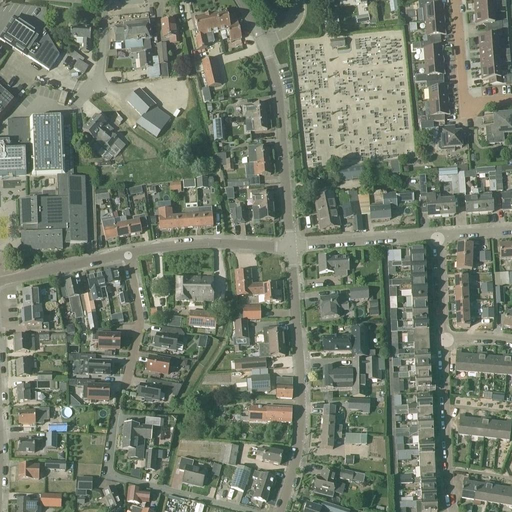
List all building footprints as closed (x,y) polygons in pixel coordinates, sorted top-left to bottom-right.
[(422,10),(423,23),(425,23),(443,22),(442,14),(444,6),(444,5),(440,5),(439,0),(422,0),(418,0),(418,10),(422,10)] [(492,2),(474,4),(474,14),(493,13),(492,2)] [(215,15),(220,33),(228,31),(231,42),(241,40),(237,22),(233,23),(231,16),(227,17),(226,12),(215,15)] [(493,13),(474,14),(475,16),(473,17),(473,23),(475,23),(475,25),(487,24),(488,30),(501,29),(501,23),(494,23),(493,13)] [(212,35),(220,33),(215,15),(194,19),(196,30),(194,30),(195,38),(199,51),(207,49),(205,41),(213,39),(212,35)] [(377,24),(376,15),(369,16),(370,25),(377,24)] [(0,38),(0,40),(5,44),(5,43),(13,48),(12,48),(13,49),(14,48),(21,53),(20,54),(21,55),(22,54),(48,72),(59,56),(43,31),(40,36),(36,33),(36,32),(35,32),(27,27),(28,27),(27,26),(26,27),(19,22),(20,21),(19,21),(18,21),(13,18),(0,38)] [(174,20),(161,22),(163,39),(169,38),(169,44),(179,43),(177,30),(175,30),(174,20)] [(443,22),(425,23),(427,43),(440,42),(440,36),(446,36),(446,35),(444,29),(443,22)] [(124,27),(114,27),(116,43),(124,42),(125,50),(125,51),(130,50),(130,49),(142,48),(151,48),(150,40),(151,40),(149,23),(124,25),(124,27)] [(71,28),(70,39),(83,40),(82,52),(89,53),(90,40),(91,29),(71,28)] [(478,37),(479,48),(498,47),(497,36),(502,36),(501,29),(488,30),(488,36),(478,37)] [(331,48),(344,47),(343,40),(330,41),(331,48)] [(420,44),(412,45),(413,50),(420,49),(420,50),(423,50),(424,63),(442,62),(441,55),(443,48),(441,48),(440,42),(427,43),(420,43),(420,44)] [(157,45),(158,58),(158,66),(159,66),(161,79),(168,78),(167,65),(165,45),(157,45)] [(498,47),(479,48),(480,59),(499,58),(498,47)] [(142,48),(130,49),(130,50),(131,55),(140,54),(141,69),(146,69),(147,79),(160,77),(158,66),(158,58),(152,59),(151,48),(142,48)] [(89,67),(82,63),(84,60),(72,51),(68,56),(77,62),(73,68),(84,75),(89,67)] [(499,58),(480,59),(481,70),(499,68),(499,58)] [(215,59),(201,62),(194,64),(196,74),(203,73),(207,89),(221,86),(215,59)] [(442,62),(424,63),(425,77),(426,77),(426,83),(443,82),(443,76),(445,76),(445,75),(442,69),(442,62)] [(499,68),(481,70),(481,81),(491,80),(492,86),(506,85),(505,78),(500,79),(499,68)] [(429,103),(447,102),(446,95),(448,88),(448,87),(444,88),(443,82),(426,83),(426,90),(428,89),(429,103)] [(0,121),(19,100),(14,95),(12,98),(3,90),(0,92),(0,121)] [(157,138),(170,118),(154,105),(152,103),(140,91),(128,102),(134,108),(143,117),(136,124),(141,128),(157,138)] [(61,92),(58,101),(57,104),(64,106),(68,94),(61,92)] [(447,108),(447,102),(429,103),(430,116),(426,117),(427,123),(444,122),(444,116),(450,115),(447,108)] [(265,105),(243,107),(243,114),(253,114),(254,118),(265,118),(265,105)] [(503,134),(511,133),(511,113),(493,115),(494,127),(485,128),(486,145),(504,144),(503,134)] [(96,115),(90,123),(114,144),(120,149),(120,150),(120,151),(121,152),(126,147),(118,140),(118,139),(112,134),(112,135),(111,134),(113,131),(107,126),(107,125),(96,115)] [(63,118),(8,120),(9,142),(0,142),(0,177),(57,176),(73,175),(72,132),(71,132),(71,126),(63,126),(63,118)] [(246,120),(248,133),(267,131),(265,118),(246,120)] [(215,122),(212,122),(214,143),(224,142),(223,140),(223,131),(222,121),(215,122)] [(90,123),(83,130),(94,140),(97,137),(105,143),(104,144),(110,149),(109,149),(116,154),(120,150),(120,149),(114,144),(90,123)] [(437,143),(438,149),(441,152),(454,151),(454,148),(461,148),(460,133),(455,133),(454,127),(439,128),(440,143),(437,143)] [(263,147),(248,149),(249,164),(249,165),(252,164),(257,164),(269,163),(268,150),(263,150),(263,147)] [(226,166),(233,165),(233,160),(229,161),(226,161),(226,155),(217,155),(217,157),(217,166),(218,166),(226,166)] [(398,162),(390,163),(391,175),(400,174),(398,162)] [(257,164),(252,164),(253,177),(270,176),(269,163),(257,164)] [(457,169),(448,170),(449,177),(451,176),(451,177),(458,176),(458,174),(464,173),(467,173),(467,166),(459,167),(457,169)] [(352,181),(364,180),(363,167),(336,170),(338,183),(352,181)] [(495,171),(495,168),(488,168),(488,174),(490,193),(496,192),(495,171)] [(73,175),(57,176),(58,199),(19,200),(20,227),(23,227),(23,234),(21,234),(21,252),(62,250),(62,245),(87,244),(84,178),(73,178),(73,175)] [(458,176),(451,177),(452,195),(459,195),(458,176)] [(441,217),(440,199),(440,194),(426,195),(425,179),(419,179),(421,203),(427,203),(428,218),(441,217)] [(235,181),(227,182),(227,188),(235,188),(239,188),(249,187),(248,180),(235,181)] [(195,181),(183,182),(183,190),(195,189),(195,181)] [(477,191),(472,191),(472,196),(472,200),(465,200),(465,215),(479,214),(478,195),(477,191)] [(491,195),(484,195),(483,191),(477,191),(478,195),(479,214),(492,213),(491,195)] [(261,208),(273,207),(272,195),(266,195),(266,192),(251,193),(253,209),(261,208)] [(341,209),(359,205),(357,197),(356,192),(338,196),(341,209)] [(511,192),(501,194),(503,213),(511,211),(511,192)] [(317,214),(336,210),(333,194),(314,197),(317,214)] [(369,208),(360,209),(361,217),(370,216),(370,222),(390,221),(389,211),(397,210),(396,194),(381,195),(382,204),(371,205),(369,208)] [(413,203),(413,194),(405,195),(405,203),(413,203)] [(440,199),(441,217),(454,216),(453,201),(446,202),(445,198),(440,199)] [(361,217),(359,205),(341,209),(343,220),(361,217)] [(171,207),(157,208),(159,232),(173,231),(172,218),(171,207)] [(273,207),(261,208),(261,215),(256,215),(257,221),(274,220),(273,207)] [(211,208),(198,209),(199,228),(213,227),(211,208)] [(199,228),(198,209),(184,210),(185,217),(186,229),(199,228)] [(339,227),(336,210),(317,214),(320,231),(339,227)] [(244,211),(236,211),(232,212),(233,225),(245,224),(244,211)] [(133,223),(127,224),(129,237),(141,234),(141,230),(148,229),(145,216),(132,219),(133,223)] [(185,217),(172,218),(173,231),(186,229),(185,217)] [(114,221),(102,223),(103,229),(106,241),(117,239),(115,226),(114,221)] [(129,237),(127,224),(115,226),(117,239),(129,237)] [(457,246),(457,258),(472,259),(472,246),(457,246)] [(511,261),(511,254),(511,246),(499,246),(500,262),(511,261)] [(388,262),(388,264),(401,264),(401,262),(401,251),(392,252),(392,248),(387,249),(388,262)] [(424,251),(409,252),(409,258),(404,258),(405,261),(401,262),(401,264),(424,263),(424,251)] [(332,257),(318,258),(319,265),(318,265),(319,268),(319,275),(333,274),(333,273),(333,272),(346,272),(349,272),(348,258),(332,259),(332,257)] [(472,259),(457,258),(456,271),(472,271),(472,259)] [(424,263),(401,264),(402,268),(402,269),(409,269),(410,275),(425,274),(424,263)] [(279,293),(276,293),(275,285),(252,287),(251,271),(234,272),(236,299),(264,296),(264,304),(280,303),(279,293)] [(117,273),(102,276),(106,295),(107,295),(110,294),(108,286),(119,284),(117,273)] [(509,286),(511,285),(511,273),(508,274),(494,275),(495,286),(509,286)] [(425,274),(410,275),(410,281),(388,282),(388,288),(399,287),(425,286),(425,274)] [(106,295),(102,276),(87,279),(90,290),(91,294),(93,302),(102,300),(102,301),(108,300),(107,295),(106,295)] [(213,302),(213,278),(176,278),(176,302),(213,302)] [(454,291),(467,291),(467,278),(454,279),(454,291)] [(79,303),(78,297),(79,297),(76,282),(65,284),(68,300),(68,299),(72,315),(74,315),(76,320),(87,318),(83,296),(84,302),(79,303)] [(410,291),(411,298),(426,297),(425,286),(399,287),(399,292),(410,291)] [(349,289),(350,301),(368,300),(367,288),(349,289)] [(504,304),(503,294),(503,288),(495,289),(496,305),(504,304)] [(23,292),(24,310),(46,309),(46,305),(56,304),(56,290),(23,292)] [(454,291),(455,304),(468,303),(467,291),(454,291)] [(127,294),(118,296),(121,306),(129,304),(127,294)] [(319,299),(321,313),(322,319),(339,318),(338,312),(339,312),(339,311),(352,310),(351,303),(348,304),(348,303),(338,304),(337,297),(319,299)] [(426,297),(411,298),(411,310),(427,309),(426,297)] [(401,299),(396,299),(389,299),(390,310),(396,310),(397,310),(396,304),(401,304),(401,299)] [(378,316),(377,302),(370,302),(371,317),(378,316)] [(468,303),(455,304),(455,316),(468,315),(468,303)] [(46,309),(24,310),(25,327),(27,327),(27,333),(49,332),(48,325),(42,325),(41,310),(46,309)] [(243,322),(254,321),(260,321),(260,309),(242,310),(242,311),(235,311),(234,317),(234,321),(243,321),(243,322)] [(411,310),(403,310),(403,314),(405,314),(405,315),(412,315),(412,321),(427,320),(427,309),(411,310)] [(217,315),(189,312),(188,327),(215,331),(216,326),(221,326),(222,316),(217,315)] [(503,328),(511,329),(511,314),(506,313),(503,328)] [(493,319),(493,314),(482,315),(482,319),(482,325),(492,325),(492,319),(493,319)] [(468,315),(455,316),(456,329),(469,328),(468,315)] [(182,328),(183,318),(170,317),(170,327),(182,328)] [(428,332),(427,320),(412,321),(412,327),(407,327),(403,328),(402,330),(397,330),(397,333),(407,333),(428,332)] [(234,323),(235,341),(248,340),(247,322),(234,323)] [(70,327),(65,328),(67,336),(75,334),(74,329),(70,327)] [(99,342),(98,348),(98,350),(119,350),(119,344),(120,338),(108,337),(108,329),(93,332),(93,342),(99,342)] [(264,346),(283,344),(282,331),(277,332),(277,329),(263,330),(264,346)] [(323,353),(351,352),(351,358),(367,358),(367,353),(367,329),(351,329),(351,337),(323,338),(323,353)] [(155,349),(166,351),(175,353),(177,344),(183,345),(184,336),(181,332),(170,330),(169,337),(157,335),(156,338),(154,338),(153,345),(155,345),(155,349)] [(428,332),(407,333),(407,338),(413,338),(413,344),(428,344),(428,332)] [(201,336),(199,348),(207,348),(208,337),(201,336)] [(34,337),(14,338),(15,353),(29,352),(34,352),(34,345),(34,337)] [(264,346),(258,346),(259,359),(284,357),(283,344),(264,346)] [(428,344),(413,344),(413,350),(409,351),(410,356),(429,355),(428,344)] [(454,373),(467,374),(469,357),(461,357),(461,353),(456,353),(454,373)] [(469,357),(467,374),(480,375),(482,355),(477,354),(477,358),(469,357)] [(414,361),(414,367),(429,367),(429,355),(410,356),(398,356),(394,356),(392,357),(392,362),(398,361),(398,362),(414,361)] [(493,376),(494,359),(486,359),(486,355),(482,355),(480,375),(493,376)] [(84,362),(83,375),(89,375),(89,376),(109,377),(110,373),(112,373),(112,367),(110,367),(110,363),(93,362),(93,356),(76,356),(75,362),(84,362)] [(166,363),(154,360),(149,360),(148,364),(146,364),(145,370),(147,371),(147,372),(166,376),(168,368),(177,370),(179,359),(167,357),(166,363)] [(493,376),(506,377),(507,357),(503,357),(502,360),(494,359),(493,376)] [(243,361),(244,371),(266,370),(265,364),(256,364),(256,360),(243,361)] [(365,360),(353,360),(352,361),(352,369),(332,370),(332,369),(323,369),(323,389),(333,389),(333,388),(352,388),(352,398),(365,398),(365,382),(381,381),(381,372),(385,372),(384,360),(365,360)] [(30,369),(36,369),(35,362),(16,363),(17,378),(31,377),(30,369)] [(429,367),(414,367),(415,374),(408,374),(408,375),(406,375),(407,379),(408,379),(409,379),(430,378),(429,367)] [(52,383),(56,383),(56,375),(52,375),(52,374),(37,374),(37,382),(37,383),(49,383),(52,383)] [(269,378),(251,379),(251,381),(252,393),(270,392),(269,378)] [(430,378),(409,379),(409,384),(415,384),(415,390),(431,390),(430,378)] [(276,386),(276,399),(291,400),(292,387),(292,380),(277,379),(277,386),(276,386)] [(246,381),(235,381),(236,393),(247,393),(246,381)] [(92,382),(78,382),(77,388),(83,388),(83,400),(108,401),(108,400),(111,400),(111,394),(109,394),(109,389),(91,388),(92,382)] [(158,388),(141,385),(140,389),(138,388),(137,395),(139,395),(138,399),(144,400),(144,402),(152,403),(153,401),(159,402),(160,394),(166,395),(167,390),(170,391),(171,384),(159,382),(158,388)] [(56,390),(56,383),(52,383),(49,383),(37,383),(29,383),(29,388),(17,388),(17,404),(30,403),(36,403),(36,394),(33,394),(33,391),(56,390)] [(408,407),(408,411),(413,411),(431,410),(431,398),(416,398),(416,405),(407,406),(407,407),(408,407)] [(349,410),(361,411),(361,414),(369,414),(370,402),(349,401),(349,410)] [(267,408),(249,407),(248,423),(266,423),(266,422),(290,423),(291,409),(267,408)] [(322,434),(341,435),(341,427),(334,427),(335,407),(323,407),(322,434)] [(47,412),(49,412),(49,410),(34,410),(34,412),(18,413),(18,425),(34,425),(34,424),(43,424),(43,419),(48,419),(47,412)] [(413,411),(408,411),(408,415),(413,415),(413,416),(416,416),(417,422),(424,422),(432,421),(431,410),(413,411)] [(48,419),(48,428),(58,428),(58,412),(49,412),(47,412),(48,419)] [(457,438),(471,439),(472,422),(464,421),(464,418),(459,417),(457,438)] [(483,440),(485,420),(481,419),(480,423),(472,422),(471,439),(483,440)] [(483,440),(496,441),(498,425),(490,424),(490,420),(485,420),(483,440)] [(432,433),(432,421),(424,422),(417,422),(417,428),(413,429),(413,434),(417,434),(432,433)] [(498,425),(496,441),(509,443),(511,423),(507,422),(507,425),(498,425)] [(124,425),(123,437),(144,439),(144,438),(152,438),(153,427),(145,426),(145,427),(124,425)] [(432,433),(417,434),(418,438),(418,445),(433,445),(432,433)] [(46,434),(45,446),(45,449),(56,449),(57,435),(46,434)] [(341,440),(341,435),(322,434),(321,450),(332,450),(333,439),(341,440)] [(366,446),(367,436),(345,435),(345,445),(366,446)] [(144,439),(123,437),(122,450),(129,450),(128,459),(142,460),(144,439)] [(42,446),(42,440),(42,439),(28,439),(28,441),(19,441),(19,453),(35,453),(35,446),(42,446)] [(433,445),(418,445),(418,457),(433,456),(433,445)] [(222,465),(235,467),(238,448),(227,446),(226,450),(221,450),(219,464),(222,465)] [(279,466),(282,454),(266,450),(265,451),(258,449),(257,456),(263,458),(263,462),(279,466)] [(146,452),(145,471),(155,472),(157,453),(153,452),(146,452)] [(419,468),(434,468),(433,456),(418,457),(419,468)] [(353,466),(354,458),(346,458),(345,465),(353,466)] [(182,483),(202,488),(206,473),(192,469),(193,462),(181,459),(178,472),(185,473),(182,483)] [(66,463),(45,462),(45,471),(65,472),(66,463)] [(38,467),(19,466),(18,480),(38,481),(38,467)] [(237,467),(230,489),(243,493),(251,471),(237,467)] [(419,468),(420,480),(434,479),(434,468),(419,468)] [(336,483),(335,483),(337,475),(322,471),(320,479),(317,478),(314,489),(316,489),(314,494),(326,497),(327,492),(333,494),(336,483)] [(360,477),(353,475),(354,474),(341,471),(339,479),(352,482),(359,484),(360,477)] [(260,474),(254,473),(252,479),(258,481),(256,487),(258,487),(253,500),(266,504),(271,489),(273,490),(276,480),(275,480),(275,478),(270,476),(270,478),(260,475),(260,474)] [(78,478),(78,491),(92,492),(92,479),(78,478)] [(420,485),(420,491),(435,491),(434,479),(420,480),(414,480),(414,485),(420,485)] [(460,500),(473,502),(476,485),(468,484),(469,481),(464,480),(460,500)] [(476,485),(473,502),(486,504),(489,484),(485,483),(485,486),(476,485)] [(499,506),(502,489),(494,488),(494,485),(489,484),(486,504),(499,506)] [(510,490),(502,489),(499,506),(511,508),(511,487),(510,487),(510,490)] [(119,501),(114,488),(102,493),(108,506),(109,509),(113,507),(114,510),(121,507),(119,501)] [(148,505),(149,494),(140,493),(141,491),(128,490),(126,505),(139,506),(139,504),(148,505)] [(435,491),(420,491),(421,503),(436,502),(435,491)] [(61,497),(41,496),(40,508),(60,509),(61,497)] [(36,511),(37,502),(29,502),(29,501),(17,501),(16,511),(36,511)] [(436,511),(436,502),(421,503),(416,503),(416,511),(436,511)] [(203,511),(205,506),(197,503),(194,511),(203,511)] [(412,503),(399,504),(399,511),(416,511),(416,503),(412,503)]
